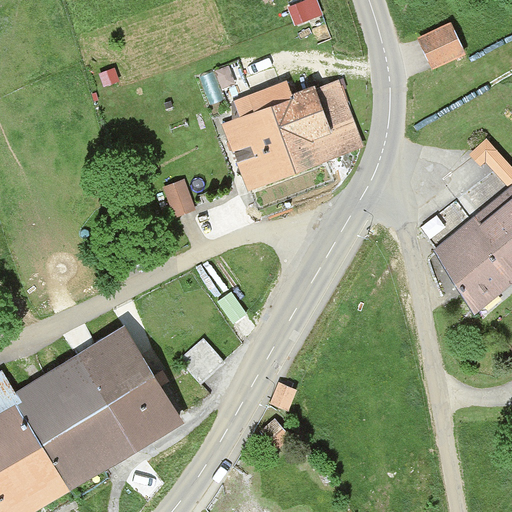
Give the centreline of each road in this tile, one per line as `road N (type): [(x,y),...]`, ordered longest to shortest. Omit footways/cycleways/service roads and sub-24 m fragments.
road 1 (tertiary): [(173,511),(370,175)]
road 2 (track): [(342,227),(256,241),(0,354)]
road 3 (unclassified): [(370,175),(408,243),(459,511)]
road 4 (tertiary): [(370,175),(389,84),(370,0)]
